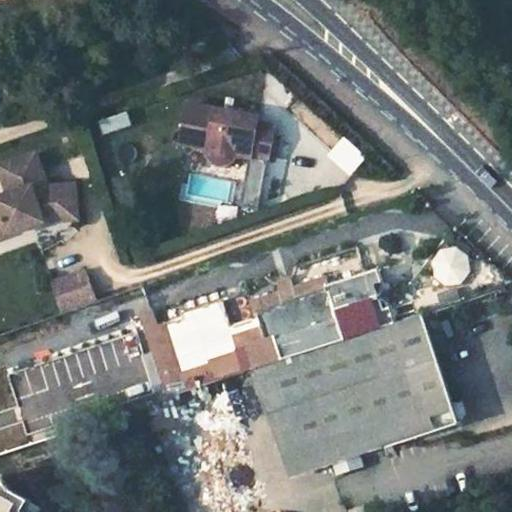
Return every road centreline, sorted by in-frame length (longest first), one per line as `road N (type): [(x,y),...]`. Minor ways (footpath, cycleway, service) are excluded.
road 1 (primary): [(253,0),(475,169)]
road 2 (primary): [(475,169),(305,0)]
road 3 (unknown): [(511,462),(340,511)]
